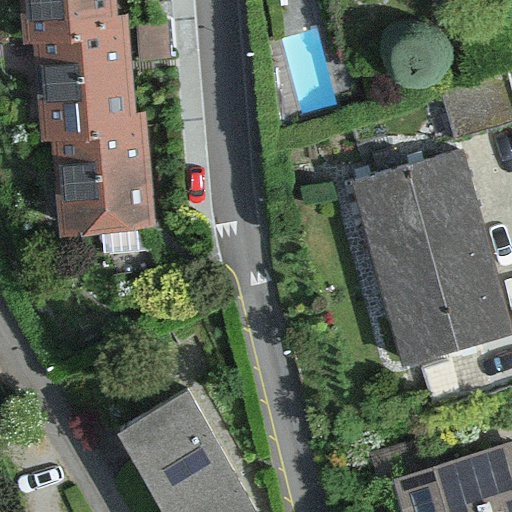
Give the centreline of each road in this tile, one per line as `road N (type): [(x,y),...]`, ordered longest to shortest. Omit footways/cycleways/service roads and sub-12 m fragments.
road 1 (residential): [(228,0),(235,151),(309,511)]
road 2 (residential): [(0,332),(105,511)]
